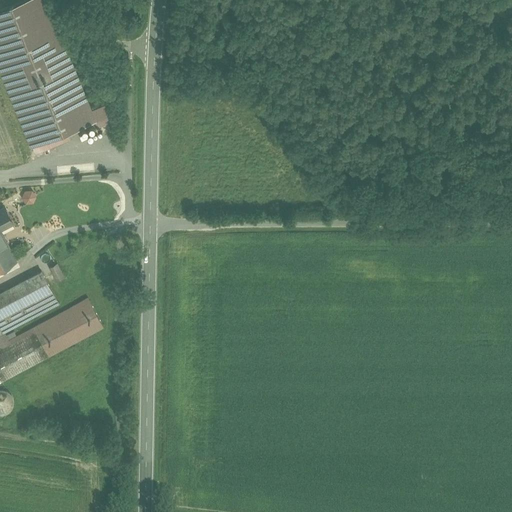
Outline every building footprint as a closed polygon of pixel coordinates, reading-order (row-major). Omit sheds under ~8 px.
[(49,0),(23,0),(0,9),(0,56),(35,145),(98,120),(49,0)] [(0,229),(4,228),(18,220),(10,205),(0,210),(0,229)] [(0,268),(20,258),(4,228),(0,229),(0,268)] [(59,253),(47,259),(57,278),(68,272),(59,253)] [(62,301),(43,267),(0,289),(0,334),(8,330),(62,301)] [(103,326),(87,295),(12,336),(8,330),(0,334),(0,380),(0,381),(103,326)]
